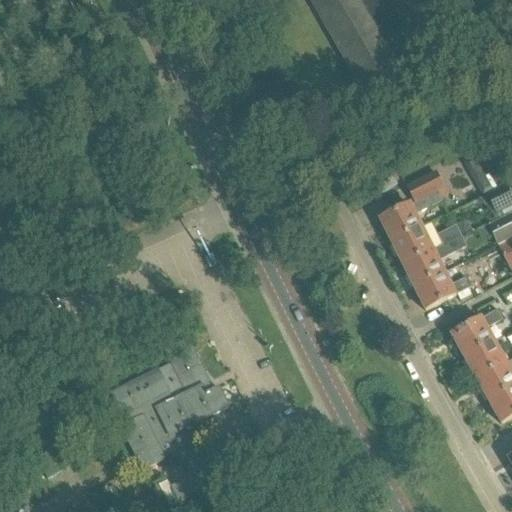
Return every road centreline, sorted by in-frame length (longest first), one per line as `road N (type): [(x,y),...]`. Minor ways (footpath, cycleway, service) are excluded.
road 1 (residential): [(249,228),(314,194),(330,196),(503,511)]
road 2 (primary): [(398,511),(249,228)]
road 3 (primary): [(249,228),(134,0)]
road 4 (track): [(314,194),(511,84)]
